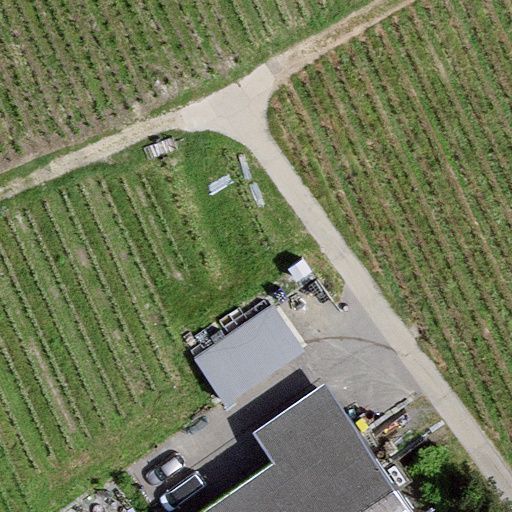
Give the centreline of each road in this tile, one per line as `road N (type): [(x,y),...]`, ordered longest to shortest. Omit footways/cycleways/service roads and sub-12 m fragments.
road 1 (track): [(0,197),(228,97)]
road 2 (track): [(397,0),(228,97)]
